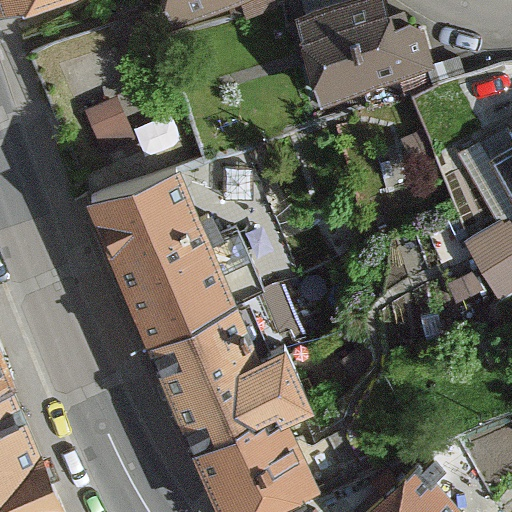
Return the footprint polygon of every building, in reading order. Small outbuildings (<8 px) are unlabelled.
[(174,0),(181,24),(271,0),(174,0)] [(394,0),(377,0),(301,10),(312,92),(430,77),(423,20),(397,23),(394,0)] [(93,198),(156,345),(248,305),(186,159),(93,198)] [(204,459),(296,419),(329,405),(301,340),(269,354),(248,305),(156,345),(204,459)] [(0,344),(0,393),(16,388),(0,344)] [(16,388),(0,393),(0,511),(4,511),(55,492),(16,388)] [(296,419),(204,459),(227,511),(288,511),(328,495),(296,419)] [(470,511),(423,461),(368,511),(470,511)] [(63,511),(55,492),(4,511),(63,511)]
